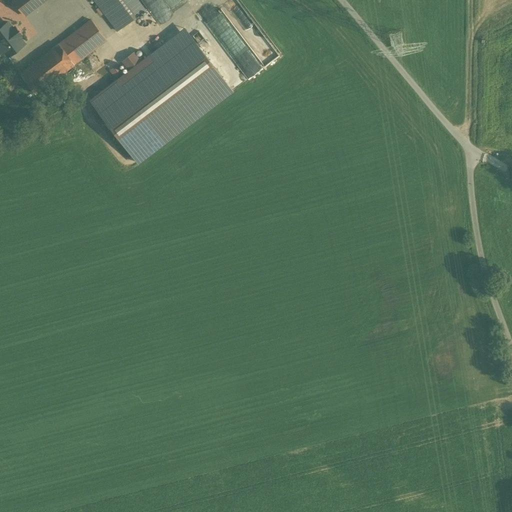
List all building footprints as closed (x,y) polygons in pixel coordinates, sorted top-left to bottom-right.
[(0,10),(5,18),(0,21),(0,46),(5,54),(43,25),(32,9),(24,0),(11,0),(0,8),(0,10)] [(24,0),(32,9),(43,0),(24,0)] [(145,10),(136,0),(94,0),(117,31),(145,10)] [(106,39),(91,20),(20,73),(35,93),(106,39)] [(182,28),(91,97),(139,160),(230,91),(182,28)] [(259,62),(280,62),(280,48),(263,48),(263,40),(259,40),(259,42),(248,42),(248,48),(240,48),(240,55),(259,55),(259,62)]
